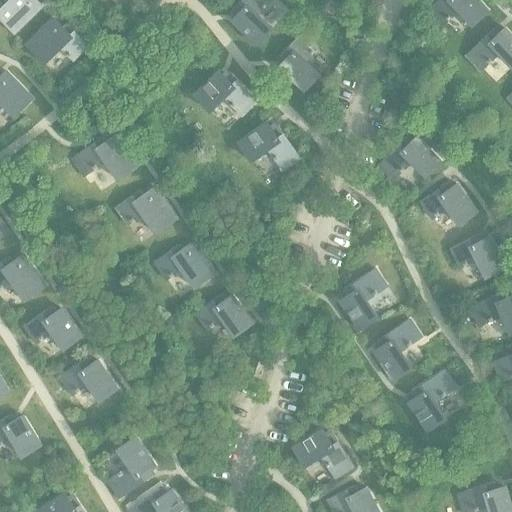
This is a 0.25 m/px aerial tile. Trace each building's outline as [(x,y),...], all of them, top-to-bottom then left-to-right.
[(41,6),(35,0),(10,0),(0,10),(0,19),(13,33),(41,6)] [(237,15),(231,21),(256,45),(271,30),(256,16),(269,2),(271,0),(242,0),(233,10),(237,15)] [(438,0),(424,14),(439,29),(458,11),(472,25),(487,11),(477,0),(438,0)] [(87,46),(68,26),(64,30),(53,18),(25,45),(43,64),(60,47),(72,61),(87,46)] [(285,60),(279,67),(304,91),(318,75),(304,61),(317,48),(322,42),(307,28),(302,34),(280,56),(285,60)] [(471,51),(465,57),(479,72),(485,66),(499,54),(511,67),(511,36),(504,28),(498,34),(493,30),(471,51)] [(0,102),(14,117),(32,99),(5,71),(0,75),(0,102)] [(218,72),(193,96),(208,111),(223,97),(241,116),(256,101),(229,73),(225,78),(218,72)] [(266,123),(238,143),(250,161),(267,149),(278,164),(282,171),(299,158),(295,152),(276,126),(271,130),(266,123)] [(100,139),(71,159),(84,176),(105,161),(118,180),(139,166),(116,134),(103,143),(100,139)] [(383,160),(377,166),(392,181),(398,175),(411,162),(425,177),(440,162),(416,137),(410,143),(405,139),(383,160)] [(476,212),(456,184),(449,189),(445,184),(420,202),(432,219),(447,208),(459,225),(476,212)] [(177,219),(154,187),(141,196),(138,192),(115,208),(128,225),(142,215),(156,234),(177,219)] [(504,267),(488,237),(481,241),(478,235),(450,249),(459,268),(476,259),(485,277),(504,267)] [(215,273),(193,242),(180,251),(177,247),(154,263),(166,280),(181,269),(195,288),(215,273)] [(45,286),(23,254),(10,263),(7,259),(0,263),(0,289),(11,282),(25,301),(45,286)] [(347,296),(339,301),(359,330),(376,318),(365,301),(387,286),(375,269),(343,291),(347,296)] [(477,304),(469,307),(477,326),(485,323),(502,316),(510,334),(511,333),(511,295),(508,298),(505,292),(477,304)] [(252,324),(232,295),(224,300),(221,295),(195,313),(207,330),(223,320),(234,336),(252,324)] [(81,337),(61,308),(54,314),(50,308),(24,326),(36,343),(52,333),(63,349),(81,337)] [(410,320),(403,324),(415,342),(421,337),(410,320)] [(411,369),(399,352),(415,342),(403,324),(377,341),(381,347),(373,352),(393,380),(411,369)] [(511,354),(491,363),(499,382),(511,377),(511,354)] [(258,360),(247,357),(240,379),(251,383),(258,360)] [(117,389),(97,360),(90,365),(86,360),(61,378),(73,395),(88,384),(99,401),(117,389)] [(415,398),(407,403),(427,431),(445,420),(433,403),(449,392),(456,388),(444,370),(437,375),(411,392),(415,398)] [(0,421),(0,445),(11,439),(22,456),(40,445),(22,416),(15,420),(11,415),(0,421)] [(322,429),(292,447),(303,466),(320,455),(334,478),(352,467),(332,434),(326,437),(322,429)] [(113,476),(107,481),(118,498),(125,493),(151,476),(147,471),(155,466),(135,437),(117,449),(129,466),(113,476)] [(494,483),(457,494),(462,511),(469,511),(488,506),(489,511),(511,511),(505,487),(496,489),(494,483)] [(378,511),(366,488),(358,492),(355,486),(327,500),(333,511),(350,511),(353,510),(354,511),(378,511)] [(134,507),(128,511),(186,511),(171,490),(164,495),(160,489),(134,507)] [(64,494),(36,511),(84,511),(74,497),(69,501),(64,494)]
